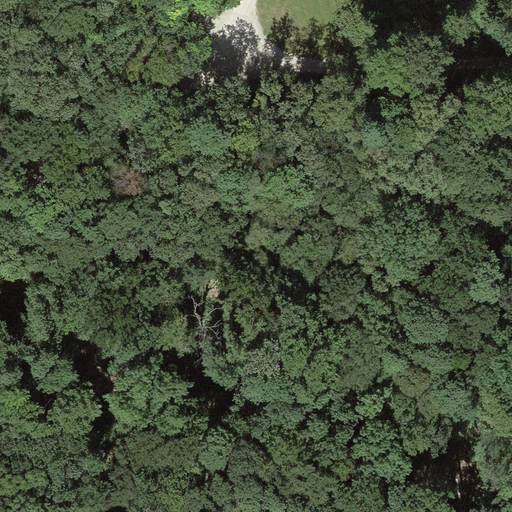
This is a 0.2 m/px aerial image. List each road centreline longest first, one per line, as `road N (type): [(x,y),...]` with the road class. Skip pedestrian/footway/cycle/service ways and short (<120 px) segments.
road 1 (track): [(225,39),(309,66),(511,61)]
road 2 (track): [(0,41),(225,39)]
road 3 (track): [(88,141),(207,76),(225,39)]
